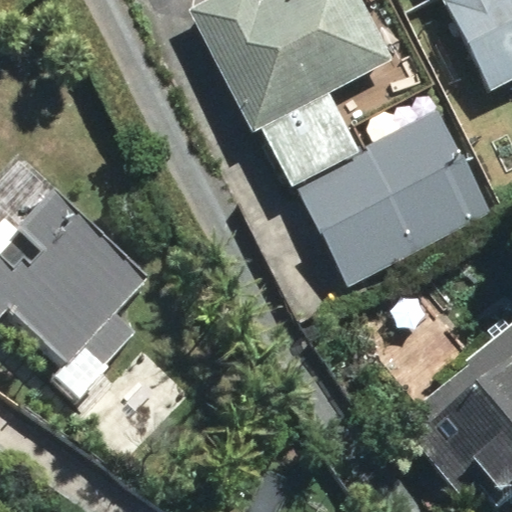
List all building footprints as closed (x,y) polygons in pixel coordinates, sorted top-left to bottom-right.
[(262,127),(293,182),(355,147),(324,91),(393,53),(362,0),(267,0),(268,0),(267,0),(216,0),(189,16),(254,132),(262,127)] [(511,92),(511,0),(429,0),(484,108),(511,92)] [(297,190),(348,286),(489,213),(438,117),(297,190)] [(146,279),(49,191),(0,244),(0,319),(5,314),(61,373),(146,279)] [(511,511),(511,343),(505,335),(402,419),(477,511),(511,511)]
